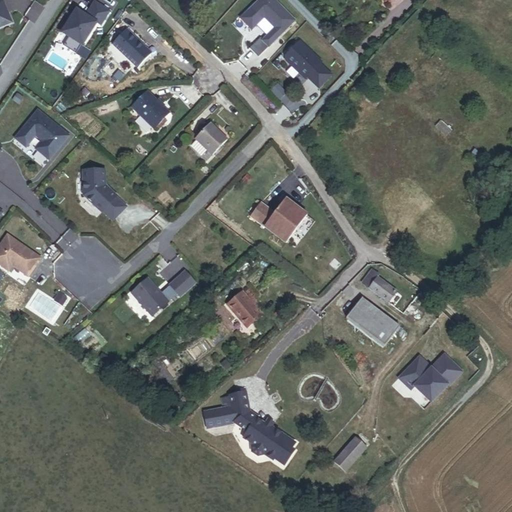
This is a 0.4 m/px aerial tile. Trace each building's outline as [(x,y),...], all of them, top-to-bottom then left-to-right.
[(0,0),(0,28),(13,23),(4,1),(1,2),(0,1),(0,0)] [(295,22),(273,0),(262,0),(249,13),(260,24),(265,18),(277,29),(275,31),(280,37),(295,22)] [(71,15),(60,32),(69,38),(64,47),(76,55),(81,46),(83,47),(97,24),(101,27),(110,13),(95,3),(86,17),(84,15),(83,17),(76,13),(73,17),(71,15)] [(151,54),(128,31),(129,30),(119,20),(108,35),(116,43),(113,46),(136,69),(151,54)] [(323,63),(302,43),(288,58),(287,62),(308,80),(309,78),(321,89),(333,76),(321,65),(323,63)] [(154,131),(170,115),(148,93),(132,109),(154,131)] [(59,129),(38,111),(15,138),(26,147),(36,136),(41,140),(41,143),(36,149),(49,161),(69,137),(61,130),(60,131),(58,129),(59,129)] [(76,119),(69,114),(61,117),(70,125),(71,124),(75,120),(76,119)] [(83,127),(75,120),(71,124),(78,132),(83,127)] [(196,140),(213,156),(227,141),(211,125),(196,140)] [(83,172),(84,196),(102,213),(103,212),(113,222),(127,208),(116,198),(117,197),(112,193),(112,194),(105,188),(106,187),(105,171),(83,172)] [(286,244),(307,216),(285,199),(274,214),(260,203),(250,217),(286,244)] [(42,259),(6,235),(0,243),(0,267),(9,274),(13,268),(28,279),(42,259)] [(146,280),(130,295),(151,318),(176,295),(178,298),(193,285),(183,274),(159,295),(146,280)] [(366,285),(371,289),(378,279),(373,275),(366,285)] [(399,294),(379,279),(378,279),(371,289),(390,305),(399,294)] [(262,315),(243,293),(228,306),(246,328),(262,315)] [(57,308),(37,294),(27,307),(47,323),(57,308)] [(59,295),(53,302),(59,307),(65,299),(59,295)] [(384,347),(399,327),(364,300),(349,319),(384,347)] [(254,352),(249,345),(237,355),(243,361),(254,352)] [(415,362),(398,380),(410,392),(414,388),(431,404),(447,386),(448,387),(461,373),(447,359),(434,373),(430,369),(427,373),(415,362)] [(295,444),(271,427),(265,423),(264,424),(262,423),(261,425),(256,421),(258,418),(250,412),(246,392),(229,396),(229,398),(222,399),(224,409),(204,412),(207,429),(235,424),(241,428),(242,427),(246,430),(245,431),(247,432),(243,439),(251,444),(252,452),(258,456),(264,455),(272,461),(274,459),(284,465),(294,451),(291,449),(295,444)] [(183,408),(188,403),(183,398),(178,403),(183,408)] [(271,427),(274,423),(268,419),(265,423),(271,427)] [(345,474),(367,449),(355,439),(334,464),(345,474)] [(353,510),(368,492),(361,486),(346,504),(353,510)]
